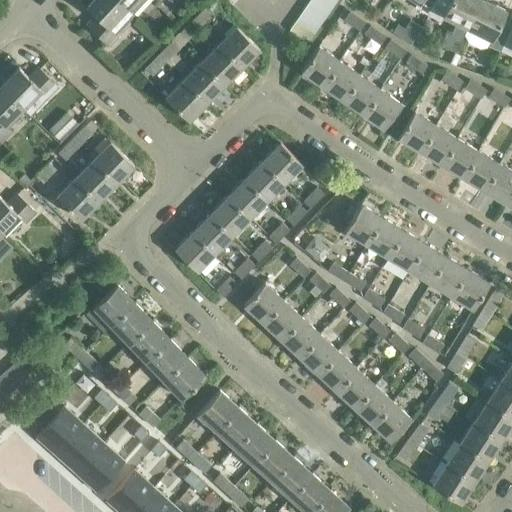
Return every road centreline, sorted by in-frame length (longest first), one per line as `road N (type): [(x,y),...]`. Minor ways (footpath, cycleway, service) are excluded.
road 1 (residential): [(420,511),(128,244),(195,168)]
road 2 (residential): [(511,252),(268,94),(195,168)]
road 3 (residential): [(195,168),(26,7)]
